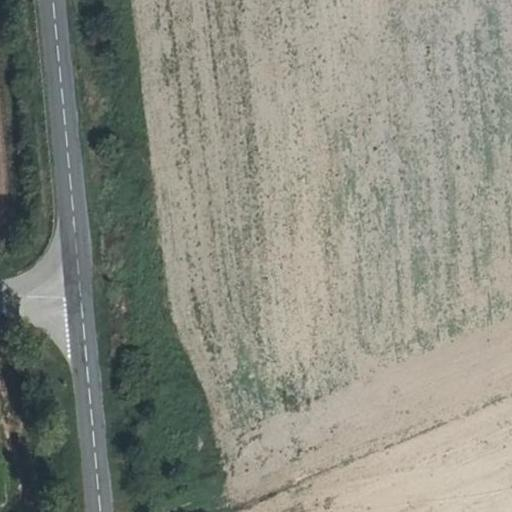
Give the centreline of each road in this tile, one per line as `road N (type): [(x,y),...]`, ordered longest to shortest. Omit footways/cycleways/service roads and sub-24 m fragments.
road 1 (tertiary): [(81,294),(53,0)]
road 2 (tertiary): [(100,511),(81,294)]
